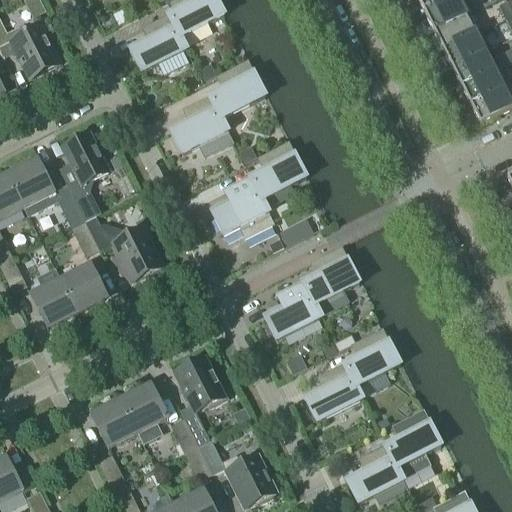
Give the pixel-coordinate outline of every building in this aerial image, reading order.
[(179,43),(180,43),(224,21),(213,0),(181,0),(187,11),(168,21),(179,43)] [(454,0),(416,0),(415,1),(424,19),(456,3),(454,0)] [(461,0),(456,3),(424,19),(434,37),(465,21),(474,17),(465,0),(461,0)] [(511,20),(511,16),(507,7),(507,6),(498,10),(505,24),(511,20)] [(186,55),(180,43),(179,43),(168,21),(147,31),(154,44),(130,55),(141,78),(186,55)] [(465,21),(434,37),(443,55),(474,39),(474,38),(465,21)] [(21,31),(7,38),(0,25),(0,52),(10,47),(29,85),(60,70),(40,31),(25,38),(21,31)] [(474,39),(443,55),(452,73),(491,54),(481,34),(474,38),(474,39)] [(491,54),(452,73),(461,92),(500,72),(491,54)] [(220,125),(221,124),(265,102),(247,67),(222,80),(228,93),(209,102),(220,125)] [(204,87),(216,81),(211,69),(198,75),(204,87)] [(500,72),(461,92),(470,110),(509,90),(501,73),(500,72)] [(511,95),(509,90),(470,110),(480,129),(511,113),(511,112),(511,95)] [(233,147),(221,124),(220,125),(209,102),(188,113),(194,125),(171,137),(182,159),(199,151),(204,162),(233,147)] [(93,185),(108,178),(89,140),(62,153),(81,191),(70,197),(85,227),(100,219),(89,197),(93,185)] [(289,192),(306,184),(288,149),(263,162),(269,174),(250,184),(265,214),(266,213),(293,199),(289,192)] [(244,169),(257,163),(250,151),(238,157),(244,169)] [(34,167),(8,181),(24,214),(23,214),(27,221),(46,212),(58,206),(58,207),(72,234),(85,228),(71,200),(66,190),(65,191),(65,192),(54,197),(46,181),(42,183),(34,167)] [(8,181),(0,184),(0,225),(23,214),(24,214),(8,181)] [(274,230),(266,213),(265,214),(250,184),(229,194),(235,207),(212,218),(223,241),(240,233),(245,243),(274,230)] [(104,230),(100,232),(96,222),(85,228),(100,257),(113,250),(132,289),(162,274),(142,235),(126,243),(122,236),(104,230)] [(85,228),(72,234),(86,262),(98,255),(85,228)] [(0,270),(12,264),(0,240),(0,270)] [(280,245),(271,250),(274,257),(283,253),(280,245)] [(314,311),(315,311),(358,289),(341,254),(315,267),(322,279),(303,289),(314,311)] [(0,272),(13,298),(26,292),(12,264),(0,270),(0,272)] [(90,269),(59,284),(76,317),(103,304),(95,288),(99,286),(90,269)] [(42,293),(29,299),(38,317),(41,315),(49,331),(76,317),(59,284),(60,284),(58,280),(55,274),(37,283),(40,290),(42,293)] [(321,323),(315,311),(314,311),(303,289),(282,299),(288,311),(264,323),(276,346),(321,323)] [(362,361),(343,370),(355,393),(361,405),(362,405),(361,403),(390,389),(384,378),(399,370),(382,335),(356,348),(362,361)] [(218,386),(216,388),(204,364),(175,379),(194,418),(208,411),(209,413),(227,404),(218,386)] [(329,393),(305,405),(316,427),(361,405),(355,393),(343,370),(323,380),(329,393)] [(167,423),(159,406),(155,408),(147,392),(120,406),(137,439),(143,449),(144,449),(144,450),(162,440),(156,429),(167,423)] [(107,454),(137,439),(120,406),(94,419),(101,435),(98,437),(107,454)] [(424,460),(440,452),(423,417),(397,429),(403,442),(384,452),(401,485),(402,485),(429,471),(424,460)] [(197,452),(187,432),(183,425),(171,431),(184,459),(197,452)] [(197,452),(209,447),(199,426),(187,432),(197,452)] [(236,460),(221,468),(211,446),(209,447),(197,452),(211,480),(224,473),(243,511),(248,511),(259,507),(260,508),(266,506),(272,502),(271,501),(275,499),(257,462),(241,470),(236,460)] [(198,486),(211,480),(197,452),(184,459),(198,486)] [(406,493),(402,485),(401,485),(384,452),(364,462),(370,474),(346,486),(357,509),(374,500),(378,508),(406,493)] [(112,495),(125,489),(111,461),(98,468),(112,495)] [(14,479),(10,480),(3,465),(0,466),(0,507),(23,496),(14,479)] [(120,511),(136,511),(125,489),(112,495),(120,511)] [(210,511),(212,511),(203,494),(173,509),(173,511),(210,511)] [(30,511),(46,511),(39,497),(26,504),(30,511)] [(470,511),(463,498),(438,511),(470,511)] [(173,511),(173,509),(167,499),(158,503),(162,511),(173,511)]
